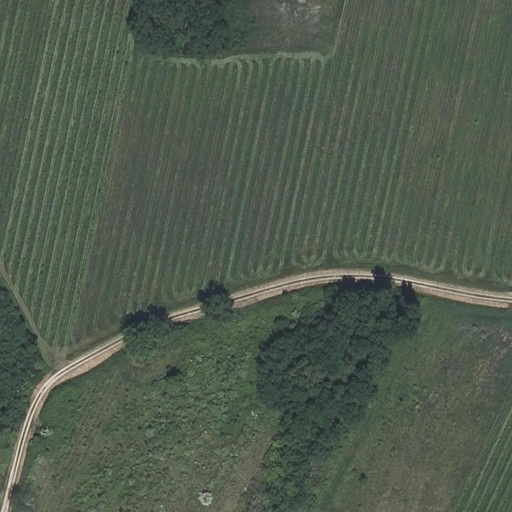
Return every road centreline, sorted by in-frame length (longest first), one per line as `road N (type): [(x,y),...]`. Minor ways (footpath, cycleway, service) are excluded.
road 1 (track): [(52,378),(160,325),(338,274),(511,297)]
road 2 (track): [(0,271),(52,378),(0,510)]
